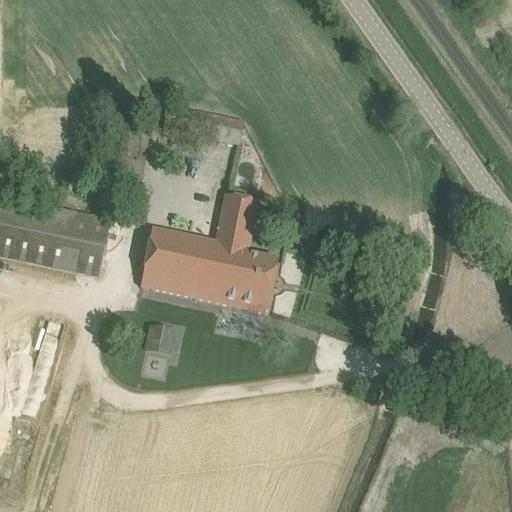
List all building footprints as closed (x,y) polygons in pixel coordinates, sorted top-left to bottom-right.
[(165,132),(242,149),(247,124),(169,107),(165,132)] [(148,136),(130,135),(129,160),(114,160),(112,192),(124,193),(125,180),(145,181),(148,136)] [(0,258),(98,280),(111,223),(0,198),(0,258)] [(141,289),(234,310),(253,314),(255,306),(268,309),(277,263),(247,257),(258,204),(226,198),(216,246),(201,242),(152,232),(141,289)] [(145,354),(173,360),(179,335),(151,328),(145,354)]
